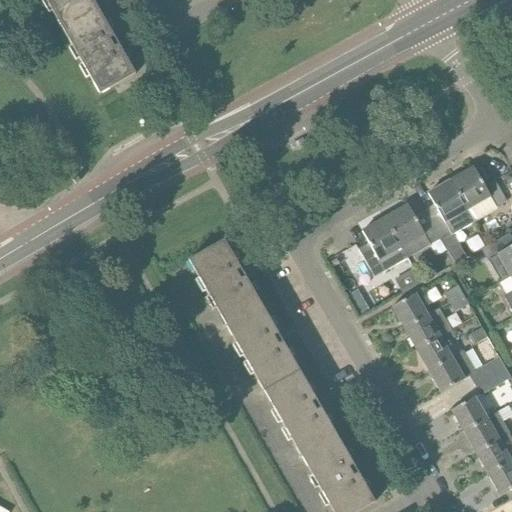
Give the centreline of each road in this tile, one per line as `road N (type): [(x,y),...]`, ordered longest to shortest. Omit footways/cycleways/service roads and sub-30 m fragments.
road 1 (residential): [(450,511),(308,260),(307,245),(319,229),(508,122)]
road 2 (tertiary): [(0,260),(446,14)]
road 3 (residential): [(508,122),(446,14)]
